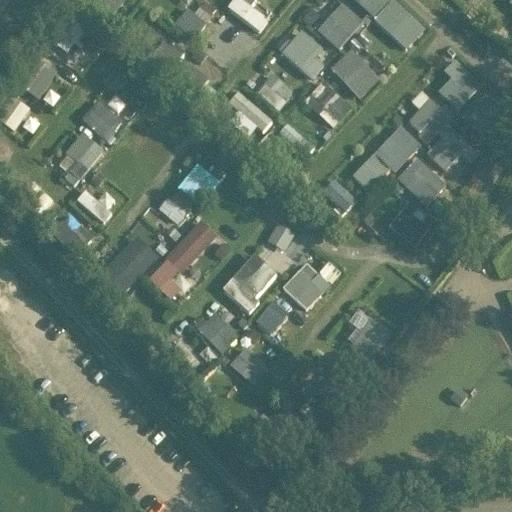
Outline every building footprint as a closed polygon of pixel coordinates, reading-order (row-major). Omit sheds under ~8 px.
[(86,0),(81,6),(107,27),(116,16),(108,10),(116,0),(86,0)] [(355,5),(374,22),(393,1),(391,0),(359,0),(360,0),(355,5)] [(271,22),(276,15),(259,4),(255,11),(271,22)] [(208,5),(202,13),(211,20),(217,13),(208,5)] [(424,34),(392,5),(374,25),(406,54),(424,34)] [(319,36),(338,54),(363,27),(343,9),(319,36)] [(206,26),(195,17),(188,12),(174,29),(193,45),(205,30),(206,26)] [(302,23),(310,30),(320,19),(312,12),(302,23)] [(361,25),(366,29),(374,22),(368,18),(361,25)] [(49,43),(68,57),(86,33),(67,19),(49,43)] [(322,55),(301,36),(292,47),(282,58),(312,84),(324,71),(315,63),(322,55)] [(366,50),(372,43),(363,36),(357,43),(366,50)] [(282,58),(292,47),(285,40),(275,51),(282,58)] [(362,49),(354,42),(347,50),(356,57),(362,49)] [(48,53),(39,47),(32,56),(42,62),(48,53)] [(145,72),(163,86),(185,58),(174,50),(169,51),(164,47),(154,60),(152,58),(142,70),(145,72)] [(192,62),(200,69),(207,59),(199,52),(192,62)] [(379,84),(351,54),(331,74),(359,103),(379,84)] [(57,77),(35,61),(14,90),(38,104),(57,77)] [(438,97),(458,115),(482,89),(455,63),(444,76),(451,83),(438,97)] [(200,75),(182,96),(191,104),(209,83),(200,75)] [(277,113),(294,95),(273,75),(256,93),(277,113)] [(305,106),(334,132),(351,113),(323,87),(305,106)] [(9,88),(3,96),(11,102),(17,93),(9,88)] [(460,121),(474,134),(485,123),(493,130),(510,112),(488,91),(460,121)] [(0,97),(0,124),(15,134),(30,113),(13,101),(10,104),(0,97)] [(202,113),(208,105),(202,101),(197,108),(202,113)] [(428,148),(455,119),(444,110),(441,114),(430,104),(429,104),(420,114),(408,127),(419,137),(418,139),(428,148)] [(122,126),(98,105),(82,122),(108,146),(116,136),(114,135),(122,126)] [(122,115),(130,122),(138,113),(130,106),(122,115)] [(216,117),(209,110),(205,115),(212,121),(216,117)] [(458,119),(450,127),(459,135),(467,128),(458,119)] [(286,128),(279,136),(305,162),(313,153),(286,128)] [(401,131),(353,181),(368,196),(390,174),(394,178),(421,151),(401,131)] [(444,176),(461,159),(469,150),(452,132),(442,143),(426,158),(444,176)] [(327,145),(332,139),(328,135),(323,141),(327,145)] [(75,165),(68,174),(67,175),(69,176),(79,185),(104,154),(83,136),(65,157),(67,159),(75,165)] [(397,184),(426,212),(446,190),(418,163),(397,184)] [(179,192),(199,209),(221,185),(201,167),(179,192)] [(79,185),(69,176),(64,182),(74,191),(79,185)] [(98,176),(92,185),(99,190),(106,182),(98,176)] [(322,196),(345,218),(357,204),(334,183),(322,196)] [(25,191),(21,195),(16,200),(38,221),(54,204),(35,186),(27,193),(25,191)] [(390,194),(397,201),(404,193),(396,186),(390,194)] [(16,200),(21,195),(14,188),(7,196),(13,202),(16,200)] [(105,228),(114,216),(86,195),(77,207),(105,228)] [(159,213),(178,229),(193,210),(176,197),(170,205),(167,203),(159,213)] [(362,222),(367,227),(374,219),(368,214),(362,222)] [(403,227),(396,222),(389,231),(414,252),(430,233),(411,218),(403,227)] [(72,219),(65,226),(64,227),(63,226),(60,229),(52,237),(79,264),(90,253),(86,250),(94,241),(72,219)] [(52,237),(60,229),(52,220),(43,230),(51,238),(52,237)] [(167,265),(179,276),(181,278),(216,240),(202,226),(166,264),(167,265)] [(294,238),(278,228),(268,246),(284,255),(294,238)] [(165,237),(176,245),(181,238),(171,230),(165,237)] [(114,309),(159,263),(137,242),(92,288),(114,309)] [(225,246),(214,258),(221,264),(232,253),(225,246)] [(161,247),(156,253),(162,259),(167,253),(161,247)] [(255,259),(224,294),(250,318),(260,307),(255,302),(277,278),(255,259)] [(170,284),(179,276),(167,265),(149,284),(171,305),(181,294),(170,284)] [(307,315),(331,290),(319,279),(307,268),(284,293),(307,315)] [(87,269),(79,278),(87,286),(96,278),(87,269)] [(256,326),(271,338),(288,318),(273,305),(256,326)] [(106,307),(101,313),(107,319),(112,313),(106,307)] [(231,351),(230,350),(225,344),(233,337),(216,318),(199,335),(222,359),(231,351)] [(197,331),(205,324),(200,319),(192,326),(197,331)] [(237,327),(244,333),(249,328),(243,321),(237,327)] [(372,324),(353,348),(349,354),(368,369),(392,340),(372,324)] [(261,340),(252,332),(246,338),(255,347),(261,340)] [(153,340),(146,348),(152,354),(159,347),(153,340)] [(157,362),(172,349),(166,342),(151,356),(157,362)] [(173,352),(171,350),(158,363),(183,390),(196,378),(193,374),(200,367),(180,346),(173,352)] [(230,369),(252,388),(267,371),(245,352),(230,369)] [(225,371),(230,365),(226,360),(220,366),(225,371)] [(343,372),(353,381),(363,370),(353,361),(343,372)] [(219,396),(208,385),(197,395),(208,406),(219,396)] [(468,399),(459,391),(449,402),(459,410),(468,399)] [(318,394),(299,415),(316,430),(335,409),(333,408),(318,394)] [(278,466),(293,447),(289,443),(280,436),(261,420),(245,439),(278,466)] [(280,436),(289,443),(297,434),(287,426),(280,436)]
